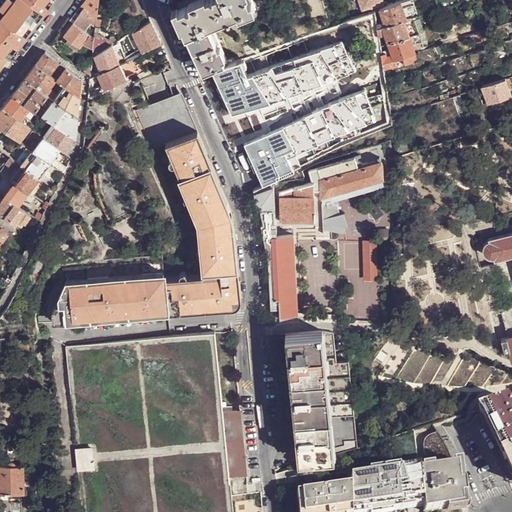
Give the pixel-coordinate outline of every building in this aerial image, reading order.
[(0,0),(0,5),(7,11),(16,18),(31,29),(43,15),(23,0),(0,0)] [(23,0),(43,15),(52,2),(49,0),(23,0)] [(99,0),(86,0),(82,5),(85,8),(97,17),(98,7),(99,4),(99,0)] [(209,70),(227,62),(212,27),(256,6),(252,0),(203,0),(176,12),(202,73),(209,70)] [(380,0),(359,0),(363,12),(382,5),(380,0)] [(413,0),(411,0),(402,3),(408,19),(419,16),(418,13),(417,11),(413,0)] [(459,0),(436,0),(439,6),(439,9),(460,2),(459,0)] [(499,0),(492,0),(495,9),(502,7),(500,1),(499,0)] [(382,10),(381,11),(386,27),(403,21),(405,21),(408,19),(402,3),(382,10)] [(3,32),(4,33),(19,45),(31,29),(16,18),(7,11),(0,5),(0,29),(2,32),(3,32)] [(97,17),(85,8),(77,19),(75,21),(73,22),(83,29),(90,35),(95,38),(96,35),(96,32),(96,26),(97,17)] [(420,19),(415,20),(420,34),(425,33),(420,19)] [(386,27),(381,28),(384,36),(385,41),(387,46),(408,38),(404,24),(403,21),(386,27)] [(83,29),(73,22),(64,35),(80,47),(84,43),(90,35),(83,29)] [(153,45),(145,26),(133,33),(141,50),(153,45)] [(0,51),(9,59),(19,45),(4,33),(3,32),(2,32),(0,29),(0,51)] [(96,35),(95,38),(90,35),(84,43),(94,50),(93,58),(95,56),(110,47),(112,45),(114,44),(111,39),(105,33),(101,33),(96,32),(96,35)] [(425,33),(420,34),(424,48),(430,46),(426,36),(425,33)] [(119,40),(122,39),(114,34),(111,39),(114,44),(118,41),(119,40)] [(58,52),(63,46),(66,42),(58,36),(51,46),(58,52)] [(473,38),(470,39),(473,46),(483,43),(480,36),(477,37),(473,38)] [(408,38),(387,46),(388,49),(388,51),(389,53),(392,62),(393,63),(404,59),(412,57),(414,56),(408,38)] [(242,59),(209,70),(230,116),(358,73),(343,40),(247,73),(242,59)] [(137,54),(131,42),(127,44),(120,47),(123,53),(126,59),(137,54)] [(112,45),(110,47),(95,56),(102,73),(121,64),(117,56),(123,53),(120,47),(119,43),(113,46),(112,45)] [(488,56),(487,50),(478,53),(478,54),(480,58),(488,56)] [(0,51),(0,70),(9,59),(0,51)] [(67,68),(46,52),(37,64),(57,79),(58,80),(67,68)] [(389,53),(382,56),(383,65),(392,62),(389,53)] [(392,62),(383,65),(384,72),(394,69),(393,63),(392,62)] [(43,91),(46,93),(57,79),(37,64),(26,78),(43,91)] [(125,78),(121,64),(102,73),(99,74),(102,86),(94,89),(97,94),(129,79),(128,76),(125,78)] [(83,80),(67,68),(58,80),(65,85),(81,97),(83,80)] [(43,91),(26,78),(14,93),(32,106),(36,101),(39,97),(43,91)] [(511,95),(507,80),(483,88),(489,104),(511,96),(511,95)] [(81,97),(65,85),(63,87),(61,90),(80,105),(81,97)] [(178,91),(175,92),(225,213),(234,293),(55,313),(56,319),(200,303),(242,299),(235,237),(232,211),(181,89),(178,91)] [(80,105),(61,90),(53,100),(54,101),(79,118),(80,105)] [(243,145),(261,187),(271,182),(300,168),(295,157),(333,137),(376,123),(365,90),(319,109),(243,145)] [(46,93),(43,91),(39,97),(43,101),(44,99),(47,96),(47,95),(46,93)] [(175,92),(152,102),(198,215),(203,256),(163,260),(164,267),(66,278),(55,308),(55,313),(234,293),(225,213),(175,92)] [(32,106),(14,93),(4,106),(22,120),(31,109),(32,107),(32,106)] [(461,95),(453,98),(459,114),(466,112),(461,95)] [(40,104),(36,101),(32,106),(32,107),(36,109),(40,104)] [(79,118),(54,101),(43,115),(53,122),(57,125),(76,139),(79,118)] [(22,120),(4,106),(0,111),(0,126),(5,130),(21,142),(32,128),(31,127),(26,123),(22,120)] [(36,120),(31,117),(26,123),(31,127),(32,125),(36,120)] [(57,125),(53,122),(45,138),(48,140),(57,125)] [(76,139),(57,125),(48,140),(61,150),(66,154),(67,155),(69,152),(71,148),(76,139)] [(45,138),(39,133),(36,138),(35,138),(41,143),(45,138)] [(48,140),(45,138),(41,143),(37,148),(34,151),(50,164),(61,150),(48,140)] [(405,138),(395,140),(398,158),(408,155),(405,138)] [(31,150),(24,144),(22,147),(30,153),(33,150),(31,150)] [(34,151),(33,150),(30,153),(22,165),(40,178),(50,164),(34,151)] [(22,165),(11,157),(7,163),(15,169),(9,177),(12,179),(22,165)] [(318,169),(309,172),(313,184),(314,183),(315,190),(322,190),(321,181),(359,170),(355,158),(318,169)] [(68,167),(59,161),(56,166),(65,173),(68,167)] [(359,170),(321,181),(322,190),(322,198),(382,179),(382,163),(359,170)] [(57,169),(50,164),(40,178),(47,183),(55,171),(56,169),(57,169)] [(40,178),(22,165),(12,179),(17,182),(30,192),(40,178)] [(12,179),(9,177),(0,189),(0,192),(2,194),(6,197),(17,182),(12,179)] [(382,179),(322,198),(322,203),(331,201),(382,185),(382,179)] [(24,200),(30,192),(17,182),(6,197),(19,207),(21,205),(24,200)] [(261,187),(255,189),(258,206),(260,205),(261,209),(262,208),(265,224),(262,224),(268,257),(272,309),(276,309),(277,320),(297,316),(292,236),(275,237),(270,237),(270,233),(275,232),(274,186),(272,185),(271,182),(261,187)] [(315,222),(315,198),(315,190),(314,183),(313,184),(279,194),(279,198),(280,222),(315,222)] [(57,190),(49,185),(47,191),(53,196),(57,190)] [(400,186),(390,186),(390,214),(400,214),(400,186)] [(37,196),(30,192),(24,200),(31,204),(37,196)] [(0,196),(0,211),(16,223),(23,228),(26,223),(31,215),(21,208),(19,207),(6,197),(2,194),(0,196)] [(331,201),(322,203),(323,230),(345,234),(347,226),(349,226),(345,213),(340,215),(337,204),(333,205),(331,201)] [(0,245),(16,223),(0,211),(0,245)] [(44,215),(39,212),(35,218),(40,222),(44,215)] [(36,231),(26,223),(23,228),(29,233),(34,236),(36,231)] [(511,225),(492,230),(492,232),(493,236),(499,235),(511,231),(511,225)] [(488,237),(489,240),(486,241),(483,244),(482,248),(483,252),(485,255),(489,257),(493,257),(494,259),(511,254),(511,231),(499,235),(493,236),(490,237),(488,237)] [(375,246),(360,246),(360,284),(375,285),(375,246)] [(8,276),(5,274),(3,277),(11,282),(13,278),(9,275),(8,276)] [(9,285),(4,282),(0,288),(0,296),(2,298),(3,295),(9,285)] [(511,336),(511,300),(506,302),(508,310),(502,312),(502,314),(509,338),(511,336)] [(323,332),(285,335),(298,460),(330,458),(357,449),(348,360),(335,361),(332,333),(323,332)] [(511,400),(483,409),(492,428),(508,462),(511,468),(511,400)] [(247,477),(241,412),(223,414),(229,479),(247,477)] [(434,434),(414,441),(418,470),(423,507),(423,511),(428,511),(467,507),(470,503),(471,500),(467,493),(450,457),(442,443),(441,441),(437,435),(434,434)] [(94,468),(92,448),(76,449),(78,469),(94,468)] [(23,466),(16,466),(16,465),(15,463),(12,462),(10,463),(9,465),(9,466),(0,466),(0,493),(24,493),(24,492),(23,466)] [(368,471),(368,476),(396,473),(395,468),(368,471)] [(351,487),(352,511),(386,511),(423,507),(418,470),(396,473),(368,476),(351,478),(351,487)] [(352,511),(351,487),(301,493),(303,511),(352,511)]
